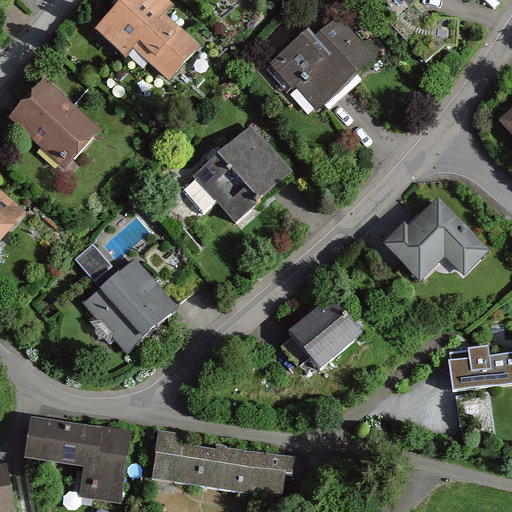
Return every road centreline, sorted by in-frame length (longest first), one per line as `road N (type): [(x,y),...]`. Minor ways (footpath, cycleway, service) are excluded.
road 1 (residential): [(129,411),(252,317),(361,220),(434,141)]
road 2 (residential): [(129,411),(448,474)]
road 3 (residential): [(0,360),(56,398),(129,411)]
road 4 (residential): [(434,141),(511,37)]
